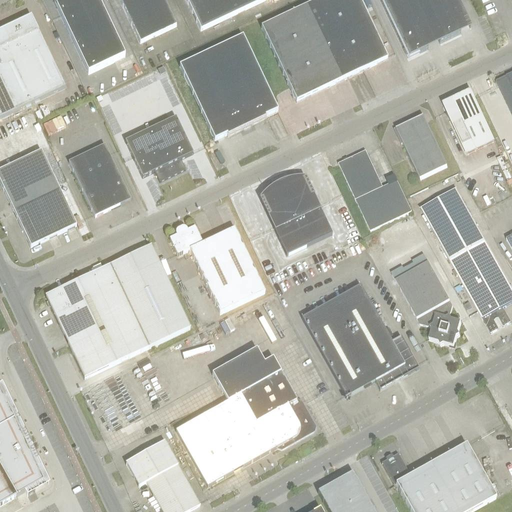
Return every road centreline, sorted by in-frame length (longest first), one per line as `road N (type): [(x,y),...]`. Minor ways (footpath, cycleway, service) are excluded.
road 1 (unclassified): [(11,292),(511,52)]
road 2 (unclassified): [(234,511),(511,356)]
road 3 (tertiary): [(115,511),(11,292)]
road 4 (unknown): [(104,0),(133,64),(288,0)]
road 5 (unknown): [(150,225),(103,126),(77,120)]
